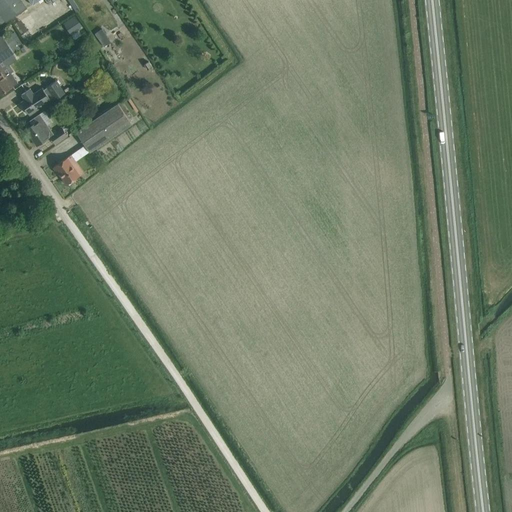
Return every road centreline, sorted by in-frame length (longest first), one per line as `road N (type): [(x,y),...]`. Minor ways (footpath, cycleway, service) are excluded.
road 1 (primary): [(478,511),(431,0)]
road 2 (track): [(264,511),(68,221)]
road 3 (unclassified): [(344,511),(448,392),(448,373)]
road 4 (unclassified): [(68,221),(0,121)]
road 5 (track): [(463,511),(448,392)]
